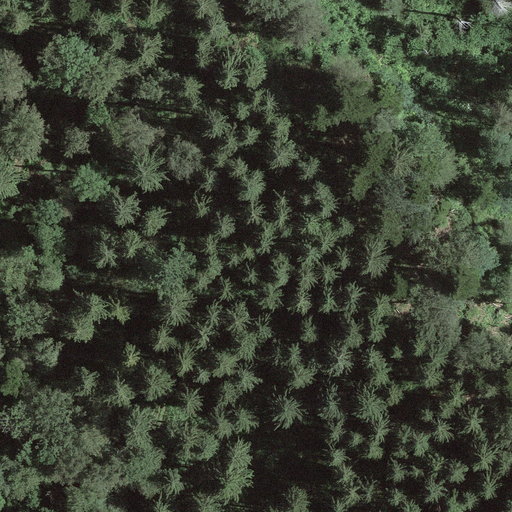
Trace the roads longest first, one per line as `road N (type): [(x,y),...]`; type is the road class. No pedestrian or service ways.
road 1 (track): [(120,511),(149,472),(184,341),(183,166),(169,61),(179,0)]
road 2 (track): [(332,0),(441,120),(511,174)]
